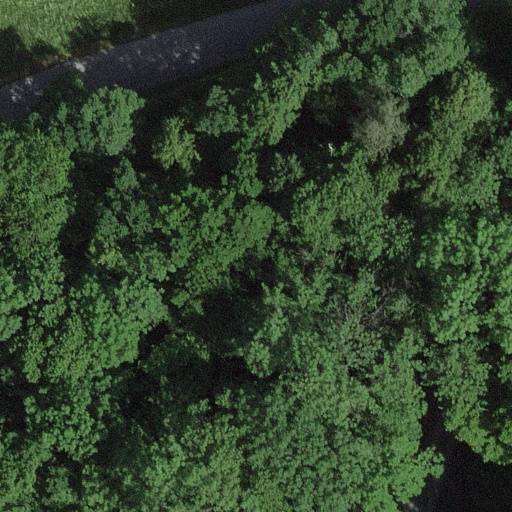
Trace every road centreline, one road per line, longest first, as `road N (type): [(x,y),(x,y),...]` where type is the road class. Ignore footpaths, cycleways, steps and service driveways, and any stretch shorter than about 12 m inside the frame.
road 1 (unclassified): [(0,111),(119,68),(361,0)]
road 2 (track): [(511,221),(421,511)]
